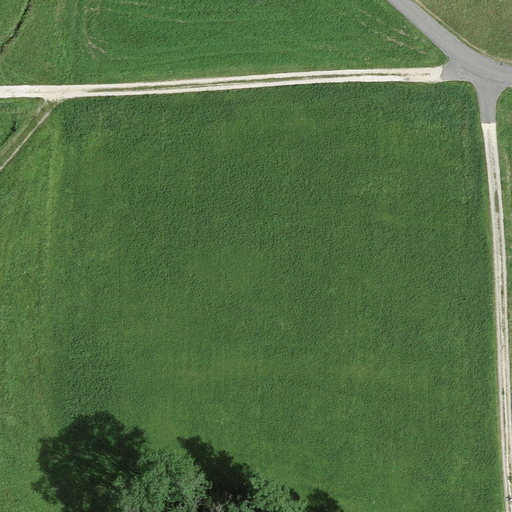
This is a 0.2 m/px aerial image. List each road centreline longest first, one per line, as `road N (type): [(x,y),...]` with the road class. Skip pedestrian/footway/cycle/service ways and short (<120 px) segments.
road 1 (track): [(60,92),(488,75),(511,500)]
road 2 (residential): [(511,75),(488,75),(399,0)]
